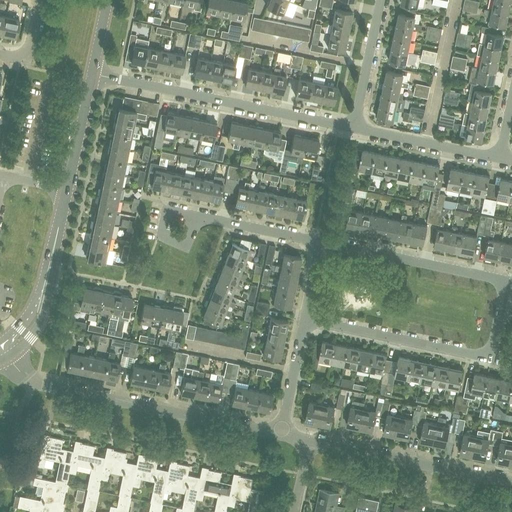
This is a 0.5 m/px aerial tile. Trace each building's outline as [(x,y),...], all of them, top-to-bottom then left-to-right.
[(183,0),(182,3),(194,6),(193,9),(200,11),(202,0),(183,0)] [(218,14),(221,0),(208,0),(206,11),(218,14)] [(231,16),(234,0),(221,0),(218,14),(231,16)] [(238,0),(234,0),(231,16),(244,19),(245,11),(246,8),(247,2),(238,0)] [(283,13),(288,1),(285,0),(269,0),(267,7),(283,13)] [(508,13),(511,1),(503,0),(494,0),(492,10),(508,13)] [(477,13),(478,7),(464,4),(463,10),(477,13)] [(492,10),(485,8),(484,14),(491,15),(489,26),(498,28),(499,24),(506,25),(508,13),(492,10)] [(333,22),(350,25),(352,12),(335,9),(333,22)] [(414,23),(416,12),(407,10),(406,15),(399,13),(397,25),(413,29),(421,30),(422,25),(414,23)] [(15,37),(19,19),(6,16),(2,34),(15,37)] [(257,31),(260,18),(254,17),(251,29),(257,31)] [(263,32),(265,19),(260,18),(257,31),(263,32)] [(268,33),(271,21),(265,19),(263,32),(268,33)] [(274,34),(277,22),(271,21),(268,33),(274,34)] [(280,35),(282,23),(277,22),(274,34),(280,35)] [(347,38),(350,25),(333,22),(330,34),(347,38)] [(285,36),(288,24),(282,23),(280,35),(285,36)] [(291,38),(294,25),(288,24),(285,36),(291,38)] [(297,39),(299,27),(294,25),(291,38),(297,39)] [(410,40),(413,29),(397,25),(394,37),(410,40)] [(441,35),(442,29),(428,25),(427,32),(441,35)] [(497,34),(498,29),(482,26),(481,31),(487,32),(485,44),(501,47),(504,35),(497,34)] [(302,40),(305,28),(299,27),(297,39),(302,40)] [(302,40),(308,41),(311,29),(305,28),(302,40)] [(228,32),(227,38),(239,40),(241,34),(228,32)] [(440,41),(441,35),(427,32),(426,37),(440,41)] [(457,38),(471,41),(472,35),(458,32),(457,38)] [(144,64),(147,47),(149,41),(136,38),(137,35),(131,33),(128,46),(134,47),(131,61),(144,64)] [(193,47),(196,34),(190,33),(187,46),(193,47)] [(196,34),(193,47),(199,48),(202,36),(196,34)] [(344,50),(347,38),(330,34),(327,47),(344,50)] [(408,52),(410,40),(394,37),(392,49),(408,52)] [(470,47),(471,41),(457,38),(455,44),(470,47)] [(310,50),(322,52),(323,46),(311,43),(310,50)] [(501,47),(485,44),(480,43),(478,55),(483,56),(499,59),(501,47)] [(244,57),(247,45),(241,44),(238,56),(244,57)] [(247,45),(244,57),(249,58),(250,59),(253,46),(247,45)] [(156,67),(160,49),(147,47),(144,64),(156,67)] [(169,69),(172,52),(160,49),(156,67),(169,69)] [(405,64),(408,52),(392,49),(389,61),(405,64)] [(436,58),(437,52),(423,49),(422,55),(436,58)] [(172,52),(169,69),(182,72),(185,55),(172,52)] [(294,68),(297,55),(291,54),(288,66),(294,68)] [(297,55),(294,68),(300,69),(303,57),(297,55)] [(435,64),(436,58),(422,55),(421,61),(435,64)] [(452,61),(466,64),(467,58),(453,55),(452,61)] [(496,71),(499,59),(483,56),(480,67),(496,71)] [(207,77),(210,60),(198,57),(194,74),(207,77)] [(246,79),(248,68),(250,59),(249,58),(244,57),(240,77),(246,79)] [(219,80),(223,63),(210,60),(207,77),(219,80)] [(465,70),(466,64),(452,61),(451,67),(465,70)] [(223,63),(219,80),(232,82),(236,65),(223,63)] [(494,83),(496,71),(480,67),(477,84),(485,86),(486,81),(494,83)] [(257,88),(261,70),(248,68),(245,85),(257,88)] [(273,73),(270,90),(283,93),(286,76),(279,74),(280,69),(275,68),(273,73)] [(270,90),(273,73),(261,70),(257,88),(270,90)] [(409,82),(402,80),(403,74),(387,70),(384,83),(401,86),(408,88),(409,82)] [(308,98),(311,81),(299,78),(295,95),(308,98)] [(320,101),(324,84),(311,81),(308,98),(320,101)] [(399,92),(401,86),(384,83),(382,94),(398,98),(403,99),(404,93),(399,92)] [(429,92),(430,86),(416,83),(415,89),(429,92)] [(484,91),(485,86),(477,84),(472,83),(468,100),(473,101),(489,105),(492,92),(484,91)] [(324,84),(320,101),(333,103),(337,86),(324,84)] [(428,98),(429,92),(415,89),(413,95),(428,98)] [(445,95),(459,98),(460,92),(446,89),(445,95)] [(396,109),(398,98),(382,94),(380,106),(396,109)] [(458,104),(459,98),(445,95),(443,101),(458,104)] [(130,97),(124,96),(121,108),(127,109),(130,97)] [(133,111),(136,98),(130,97),(127,109),(133,111)] [(139,112),(142,100),(136,98),(133,111),(139,112)] [(145,113),(148,101),(142,100),(139,112),(145,113)] [(151,114),(154,102),(148,101),(145,113),(151,114)] [(487,116),(489,105),(473,101),(470,113),(487,116)] [(160,103),(159,103),(154,102),(151,114),(157,116),(160,103)] [(393,121),(396,109),(380,106),(377,118),(393,121)] [(424,115),(425,109),(411,106),(410,112),(424,115)] [(145,113),(139,112),(133,111),(127,109),(121,108),(119,108),(118,111),(116,111),(114,120),(134,124),(135,117),(144,119),(145,113)] [(176,132),(180,115),(167,112),(166,118),(160,117),(154,146),(161,148),(164,130),(176,132)] [(423,121),(424,115),(410,112),(409,118),(423,121)] [(468,125),(484,128),(487,116),(470,113),(466,112),(463,124),(468,125)] [(440,119),(454,122),(455,116),(441,113),(440,119)] [(189,135),(192,117),(180,115),(176,132),(189,135)] [(201,137),(204,120),(192,117),(189,135),(201,137)] [(453,128),(454,122),(440,119),(438,125),(453,128)] [(132,131),(134,124),(114,120),(112,129),(114,130),(113,133),(131,137),(138,138),(140,133),(132,131)] [(204,120),(201,137),(213,140),(217,123),(204,120)] [(239,148),(240,141),(244,124),(231,121),(227,139),(234,140),(233,147),(239,148)] [(252,144),(256,127),(244,124),(240,141),(252,144)] [(482,140),(484,128),(468,125),(465,137),(482,140)] [(265,146),(268,129),(256,127),(252,144),(265,146)] [(286,139),(280,138),(281,132),(268,129),(265,146),(264,151),(275,157),(275,159),(282,160),(282,157),(286,139)] [(129,149),(131,137),(113,133),(113,136),(111,136),(109,145),(129,149)] [(301,162),(303,154),(306,137),(294,135),(290,152),(289,159),(288,158),(288,159),(296,160),(301,162)] [(306,137),(303,154),(315,157),(319,140),(306,137)] [(219,147),(219,145),(213,144),(210,158),(216,159),(219,147)] [(126,162),(129,149),(109,145),(107,154),(109,155),(108,158),(126,162)] [(219,147),(216,159),(222,160),(225,146),(219,145),(219,147)] [(372,172),(376,152),(363,149),(360,161),(354,160),(351,176),(357,177),(359,169),(372,172)] [(384,174),(388,155),(376,152),(372,172),(384,174)] [(397,177),(401,157),(388,155),(384,174),(397,177)] [(282,157),(282,160),(279,172),(285,173),(288,159),(288,158),(282,157)] [(410,180),(414,160),(401,157),(397,177),(410,180)] [(123,174),(126,162),(108,158),(108,161),(106,161),(104,170),(123,174)] [(212,172),(213,168),(214,168),(215,162),(207,160),(206,166),(205,171),(212,172)] [(422,182),(427,163),(414,160),(410,180),(422,182)] [(152,187),(161,189),(165,170),(166,165),(161,164),(150,162),(146,182),(152,183),(152,187)] [(427,163),(422,182),(435,185),(436,185),(436,183),(440,165),(427,163)] [(317,180),(320,166),(314,164),(311,179),(317,180)] [(232,178),(235,166),(229,165),(226,177),(232,178)] [(235,166),(232,178),(238,180),(241,167),(235,166)] [(460,190),(464,171),(451,168),(447,187),(460,190)] [(121,187),(123,174),(104,170),(102,179),(104,180),(103,183),(121,187)] [(171,191),(175,172),(165,170),(161,189),(171,191)] [(472,193),(477,173),(464,171),(460,190),(472,193)] [(181,193),(185,174),(175,172),(171,191),(181,193)] [(477,173),(472,193),(486,195),(490,176),(477,173)] [(190,195),(194,176),(185,174),(181,193),(190,195)] [(200,197),(204,178),(194,176),(190,195),(200,197)] [(209,199),(213,180),(204,178),(200,197),(209,199)] [(510,200),(511,190),(511,180),(501,178),(497,198),(510,200)] [(213,180),(209,199),(219,201),(223,182),(213,180)] [(245,206),(249,188),(250,182),(245,181),(244,187),(239,186),(235,204),(245,206)] [(297,198),(293,216),(303,218),(305,207),(311,208),(316,183),(310,182),(306,200),(297,198)] [(118,199),(121,187),(103,183),(102,186),(101,186),(99,195),(118,199)] [(354,189),(348,187),(345,201),(352,202),(354,189)] [(255,208),(258,190),(249,188),(245,206),(255,208)] [(264,211),(268,192),(258,190),(255,208),(255,209),(258,210),(258,212),(263,213),(264,211)] [(274,212),(278,194),(268,192),(264,211),(267,212),(268,211),(274,212)] [(437,206),(440,194),(433,192),(431,205),(437,206)] [(283,214),(287,196),(278,194),(274,212),(283,214)] [(437,206),(443,207),(446,195),(440,194),(437,206)] [(116,212),(118,199),(99,195),(97,204),(99,205),(98,208),(116,212)] [(287,196),(283,214),(293,216),(297,198),(287,196)] [(488,213),(491,199),(485,198),(482,212),(488,213)] [(491,199),(488,213),(494,214),(497,200),(491,199)] [(433,223),(437,206),(431,205),(427,222),(433,223)] [(439,224),(443,207),(437,206),(433,223),(439,224)] [(113,224),(116,212),(98,208),(97,211),(95,211),(94,220),(113,224)] [(359,230),(363,212),(350,209),(346,228),(359,230)] [(372,233),(376,215),(363,212),(359,230),(372,233)] [(385,236),(389,218),(376,215),(372,233),(385,236)] [(410,241),(414,223),(406,221),(407,216),(402,215),(401,220),(398,238),(410,241)] [(485,228),(487,216),(481,215),(478,227),(485,228)] [(495,231),(491,230),(493,217),(487,216),(485,228),(483,235),(489,236),(485,257),(498,259),(501,241),(493,240),(495,231)] [(398,238),(401,220),(389,218),(385,236),(398,238)] [(110,237),(113,224),(94,220),(92,229),(93,230),(93,233),(110,237)] [(451,231),(443,229),(444,222),(440,221),(439,228),(438,228),(434,246),(448,249),(451,231)] [(414,223),(410,241),(423,244),(427,226),(414,223)] [(464,233),(457,232),(459,227),(452,226),(451,231),(448,249),(460,251),(464,233)] [(108,249),(110,237),(93,233),(92,236),(90,236),(88,245),(108,249)] [(464,233),(460,251),(473,254),(477,236),(464,233)] [(241,238),(238,245),(232,243),(228,252),(246,259),(251,261),(253,256),(248,254),(250,250),(252,240),(241,238)] [(510,262),(511,254),(511,243),(501,241),(498,259),(510,262)] [(264,256),(266,243),(260,242),(258,255),(264,256)] [(271,264),(275,245),(269,244),(265,263),(271,264)] [(105,262),(108,249),(88,245),(86,254),(88,255),(87,258),(105,262)] [(246,259),(228,252),(225,261),(242,268),(247,270),(249,265),(244,263),(246,259)] [(281,266),(299,270),(301,257),(284,253),(281,266)] [(241,273),(242,268),(225,261),(221,270),(239,277),(244,279),(246,275),(241,273)] [(299,270),(281,266),(275,265),(274,270),(280,271),(279,278),(296,282),(299,270)] [(239,277),(221,270),(220,270),(217,279),(218,279),(235,286),(241,288),(243,284),(237,282),(239,277)] [(294,294),(296,282),(279,278),(276,291),(294,294)] [(232,295),(235,286),(218,279),(214,288),(232,295)] [(90,307),(94,288),(84,286),(81,302),(75,301),(73,309),(79,310),(89,312),(90,307)] [(100,309),(104,290),(101,289),(100,287),(95,286),(94,288),(90,307),(89,312),(94,313),(95,308),(100,309)] [(232,295),(214,288),(213,288),(209,297),(228,305),(234,307),(235,302),(230,300),(232,295)] [(109,311),(113,292),(104,290),(100,309),(99,313),(103,314),(103,310),(109,311)] [(119,313),(123,294),(120,293),(119,292),(115,291),(113,292),(109,311),(119,313)] [(291,307),(294,294),(276,291),(274,303),(291,307)] [(129,296),(123,295),(123,294),(119,313),(118,319),(122,320),(124,314),(129,315),(133,297),(132,297),(132,296),(130,295),(129,296)] [(226,309),(228,305),(209,297),(206,306),(207,307),(224,314),(230,316),(232,311),(226,309)] [(256,307),(268,309),(270,303),(257,301),(256,307)] [(150,323),(154,304),(144,302),(140,321),(150,323)] [(160,325),(164,306),(154,304),(150,323),(160,325)] [(169,327),(173,308),(173,307),(164,305),(164,306),(160,325),(169,327)] [(173,308),(169,327),(168,332),(173,333),(174,328),(179,329),(183,310),(184,308),(174,305),(173,307),(173,308)] [(222,318),(224,314),(207,307),(203,316),(205,317),(203,321),(217,327),(219,322),(226,325),(228,321),(222,318)] [(267,315),(268,309),(256,307),(255,313),(267,315)] [(268,329),(285,333),(288,320),(271,317),(268,329)] [(193,338),(195,326),(189,324),(186,336),(193,338)] [(198,339),(201,327),(195,326),(193,338),(198,339)] [(204,340),(207,328),(201,327),(198,339),(204,340)] [(210,341),(212,329),(207,328),(204,340),(210,341)] [(216,343),(218,330),(212,329),(210,341),(216,343)] [(283,345),(285,333),(268,329),(266,342),(283,345)] [(221,344),(224,332),(218,330),(216,343),(221,344)] [(227,345),(230,333),(224,332),(221,344),(227,345)] [(84,334),(78,333),(77,337),(76,339),(78,340),(83,341),(84,334)] [(233,346),(235,334),(230,333),(227,345),(233,346)] [(238,347),(241,335),(235,334),(233,346),(238,347)] [(238,347),(244,349),(247,336),(241,335),(238,347)] [(79,344),(77,353),(70,352),(73,339),(67,338),(64,353),(70,355),(67,369),(79,371),(85,345),(79,344)] [(167,339),(165,345),(178,348),(179,342),(167,339)] [(128,356),(131,341),(125,340),(122,355),(128,356)] [(332,363),(336,343),(323,340),(320,356),(313,355),(311,367),(317,368),(319,360),(332,363)] [(131,341),(128,356),(134,357),(137,343),(131,341)] [(280,358),(283,345),(266,342),(263,354),(280,358)] [(345,365),(349,346),(336,343),(332,363),(345,365)] [(95,357),(83,354),(85,345),(79,371),(92,374),(95,357)] [(357,368),(361,348),(349,346),(345,365),(357,368)] [(370,371),(374,351),(361,348),(357,368),(370,371)] [(109,353),(108,359),(104,377),(117,379),(120,362),(114,361),(116,352),(109,351),(109,353)] [(179,367),(182,352),(176,351),(173,366),(179,367)] [(245,357),(260,360),(261,354),(247,351),(245,357)] [(370,371),(383,373),(387,354),(374,351),(370,371)] [(185,369),(188,353),(182,352),(179,367),(185,369)] [(408,379),(412,359),(399,356),(395,376),(408,379)] [(104,377),(108,359),(95,357),(92,374),(104,377)] [(420,381),(424,362),(412,359),(408,379),(420,381)] [(230,378),(233,363),(227,361),(224,377),(230,378)] [(433,384),(437,364),(424,362),(420,381),(419,385),(425,386),(426,382),(433,384)] [(171,373),(164,371),(165,364),(160,363),(158,370),(155,387),(167,390),(171,373)] [(236,379),(239,364),(233,363),(230,378),(236,379)] [(446,387),(450,367),(437,364),(433,384),(446,387)] [(143,385),(146,367),(133,365),(130,382),(143,385)] [(155,387),(158,370),(146,367),(143,385),(155,387)] [(450,367),(446,387),(459,389),(463,370),(450,367)] [(193,395),(198,371),(199,370),(193,368),(191,377),(184,375),(181,393),(193,395)] [(206,398),(209,381),(202,379),(204,372),(198,371),(193,395),(206,398)] [(211,372),(209,381),(206,398),(218,400),(222,383),(215,382),(217,373),(211,372)] [(380,393),(385,394),(387,382),(389,375),(383,373),(381,383),(382,383),(380,393)] [(484,395),(488,375),(475,373),(471,392),(484,395)] [(496,398),(500,378),(488,375),(484,395),(496,398)] [(509,400),(511,385),(511,380),(500,378),(496,398),(509,400)] [(354,381),(345,379),(344,386),(353,388),(354,381)] [(312,382),(311,388),(325,391),(326,385),(312,382)] [(387,382),(385,394),(391,395),(394,383),(387,382)] [(244,406),(248,389),(235,386),(231,403),(244,406)] [(256,408),(260,391),(248,389),(244,406),(256,408)] [(269,411),(273,394),(260,391),(256,408),(269,411)] [(343,409),(346,394),(340,393),(337,407),(343,409)] [(346,394),(343,409),(349,410),(352,396),(346,394)] [(460,412),(463,396),(457,395),(454,410),(460,412)] [(463,396),(460,412),(467,413),(470,398),(463,396)] [(396,435),(400,416),(388,413),(391,399),(385,397),(384,402),(381,417),(387,418),(384,433),(396,435)] [(435,398),(434,404),(442,406),(442,403),(443,399),(435,398)] [(318,423),(322,404),(310,401),(306,420),(318,423)] [(381,417),(384,402),(378,401),(376,411),(364,408),(360,428),(372,430),(375,415),(381,417)] [(352,402),(347,425),(360,428),(364,408),(359,407),(359,403),(352,402)] [(322,404),(318,423),(331,426),(335,406),(322,404)] [(491,410),(481,408),(479,416),(490,418),(491,410)] [(417,424),(420,410),(416,409),(415,409),(413,419),(400,416),(396,435),(409,438),(412,423),(417,424)] [(433,443),(437,424),(425,421),(427,411),(420,410),(417,424),(424,426),(421,440),(433,443)] [(456,433),(459,418),(453,417),(450,432),(456,433)] [(459,418),(456,433),(463,434),(466,420),(459,418)] [(437,424),(433,443),(446,446),(450,426),(437,424)] [(494,444),(497,430),(491,429),(489,439),(476,436),(472,455),(485,458),(489,443),(494,444)] [(509,463),(511,448),(511,443),(501,441),(504,432),(497,430),(494,444),(500,446),(497,460),(509,463)] [(472,455),(476,436),(464,434),(460,453),(472,455)] [(63,439),(50,436),(43,435),(37,465),(44,466),(46,456),(61,459),(56,481),(67,484),(69,472),(73,451),(61,448),(63,439)] [(95,445),(82,443),(75,441),(73,451),(69,472),(76,473),(78,463),(92,466),(88,488),(98,490),(101,478),(105,458),(93,455),(95,445)] [(126,452),(113,449),(107,448),(105,458),(101,478),(107,480),(109,469),(124,472),(119,495),(130,497),(133,485),(132,485),(137,464),(136,464),(124,462),(126,452)] [(158,458),(145,456),(138,454),(136,464),(137,464),(132,485),(133,485),(139,486),(141,476),(156,479),(151,501),(162,503),(164,492),(164,491),(168,471),(156,468),(158,458)] [(190,465),(177,462),(170,461),(168,471),(164,491),(164,492),(171,493),(173,482),(187,486),(183,508),(193,510),(196,498),(200,477),(188,475),(190,465)] [(221,472),(208,469),(202,468),(200,477),(196,498),(202,500),(204,489),(219,492),(214,511),(226,511),(228,505),(227,505),(232,484),(231,484),(219,481),(221,472)] [(253,478),(240,476),(233,474),(231,484),(232,484),(227,505),(228,505),(234,506),(236,496),(251,499),(247,511),(259,511),(263,491),(251,488),(253,478)] [(56,481),(35,477),(33,484),(37,484),(36,492),(38,495),(43,496),(42,501),(20,496),(18,507),(30,509),(44,511),(60,511),(63,503),(64,503),(67,490),(65,490),(67,484),(56,481)] [(93,511),(98,490),(88,488),(82,511),(116,511),(117,507),(117,506),(110,505),(108,511),(93,511)] [(342,511),(336,511),(337,509),(332,508),(333,505),(335,505),(338,492),(320,488),(315,511),(318,511),(342,511)] [(126,511),(130,497),(119,495),(117,506),(117,507),(116,511),(143,511),(142,511),(126,511)] [(376,511),(379,501),(359,496),(355,511),(376,511)] [(159,511),(162,503),(151,501),(148,511),(159,511)]
